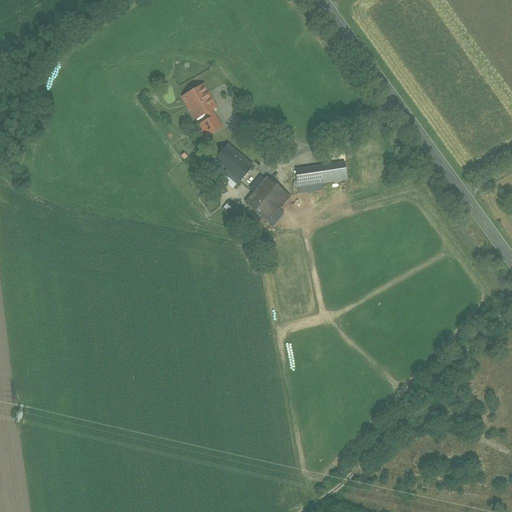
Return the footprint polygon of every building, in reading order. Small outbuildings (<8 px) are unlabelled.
[(218,106),(204,81),(180,95),(194,119),(197,118),(213,109),(218,106)] [(223,126),(213,109),(197,118),(199,122),(198,123),(205,136),(223,126)] [(253,164),(227,141),(207,165),(233,187),(253,164)] [(345,160),(294,167),(298,192),(323,189),(322,182),(348,178),(345,160)] [(290,196),(265,175),(243,201),(268,222),(290,196)]
